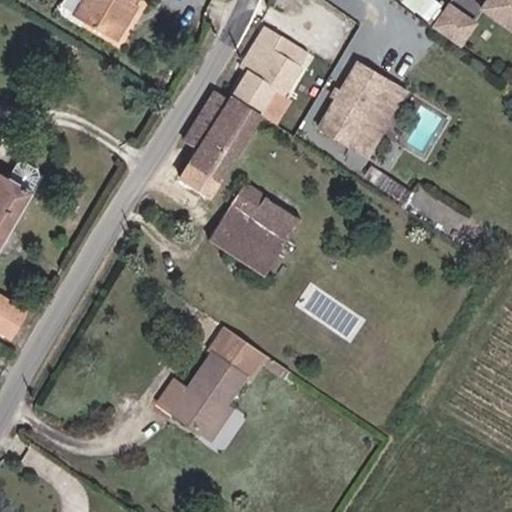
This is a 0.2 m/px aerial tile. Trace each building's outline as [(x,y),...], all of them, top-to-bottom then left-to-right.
[(140,8),(132,4),(134,0),(80,0),(74,10),(85,18),(119,39),(130,23),(126,19),(134,8),(139,11),(140,8)] [(428,0),(406,0),(407,0),(430,17),(438,7),(428,0)] [(511,0),(490,0),(485,9),(511,27),(511,0)] [(449,37),(463,16),(449,6),(435,27),(449,37)] [(255,30),(271,36),(277,22),(262,15),(255,30)] [(463,46),(476,25),(463,16),(449,37),(463,46)] [(275,108),(287,83),(293,85),(314,39),(277,22),(271,36),(255,30),(241,61),(256,67),(245,94),(275,108)] [(332,113),(364,129),(397,61),(365,46),(332,113)] [(293,85),(287,83),(275,108),(291,114),(302,89),(293,85)] [(205,134),(235,153),(263,109),(236,90),(231,95),(219,87),(188,138),(199,145),(205,134)] [(219,177),(235,153),(205,134),(199,145),(190,159),(219,177)] [(294,145),(290,151),(301,159),(305,152),(294,145)] [(0,244),(34,187),(0,167),(0,244)] [(175,219),(192,192),(174,180),(158,206),(175,219)] [(223,220),(280,257),(284,252),(287,248),(294,254),(308,232),(295,226),(301,218),(294,214),(301,203),(272,185),(266,193),(247,181),(223,220)] [(192,192),(175,219),(190,228),(208,201),(192,192)] [(280,257),(223,220),(211,238),(268,275),(280,257)] [(0,294),(0,328),(10,336),(27,311),(0,294)] [(194,382),(175,408),(209,432),(229,405),(251,376),(255,379),(272,355),(227,325),(209,348),(216,352),(194,382)] [(164,401),(175,408),(194,382),(184,374),(164,401)] [(229,405),(209,432),(218,439),(238,412),(229,405)]
